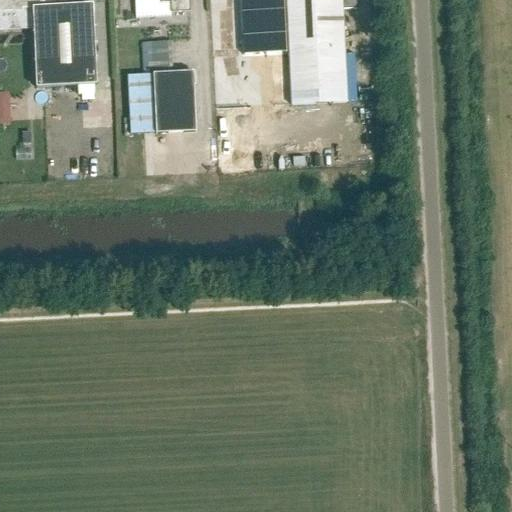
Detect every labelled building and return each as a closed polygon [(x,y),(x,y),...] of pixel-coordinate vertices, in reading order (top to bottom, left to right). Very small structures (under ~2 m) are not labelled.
[(0,0),(0,14),(22,13),(22,11),(32,10),(36,90),(97,87),(93,6),(67,7),(66,0),(0,0)] [(190,13),(189,0),(134,0),(135,2),(160,1),(160,5),(170,4),(170,14),(190,13)] [(286,55),(283,0),(261,0),(265,56),(286,55)] [(286,0),(293,108),(347,105),(342,11),(357,10),(355,0),(286,0)] [(171,61),(171,42),(143,42),(143,61),(171,61)] [(156,136),(196,134),(193,74),(153,76),(156,136)] [(60,117),(84,117),(84,92),(60,92),(60,117)] [(0,124),(12,124),(10,93),(0,93),(0,124)] [(82,128),(83,179),(116,178),(114,127),(82,128)]
